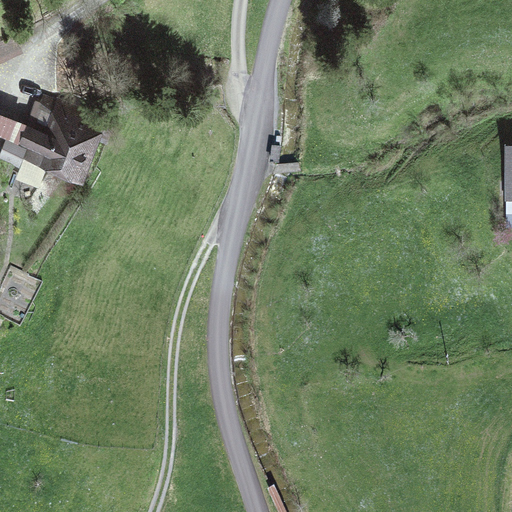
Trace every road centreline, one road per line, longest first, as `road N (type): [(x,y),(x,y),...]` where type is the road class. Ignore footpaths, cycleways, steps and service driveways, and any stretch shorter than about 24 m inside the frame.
road 1 (unclassified): [(261,511),(222,391),(218,305),(280,0)]
road 2 (track): [(156,511),(168,465),(180,315),(205,254),(235,216)]
